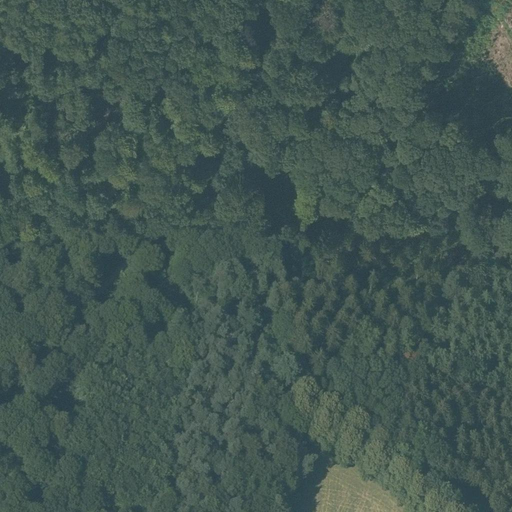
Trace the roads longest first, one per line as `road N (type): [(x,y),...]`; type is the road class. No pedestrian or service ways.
road 1 (track): [(511,235),(395,201),(280,188),(232,197),(150,242)]
road 2 (unknown): [(210,214),(199,249),(136,310),(97,366),(62,455),(17,511)]
road 3 (track): [(0,178),(201,42),(246,0)]
road 4 (track): [(150,242),(109,281),(0,421)]
road 5 (track): [(210,214),(273,407)]
road 6 (track): [(194,162),(246,43),(254,0)]
road 7 (track): [(441,511),(317,433)]
